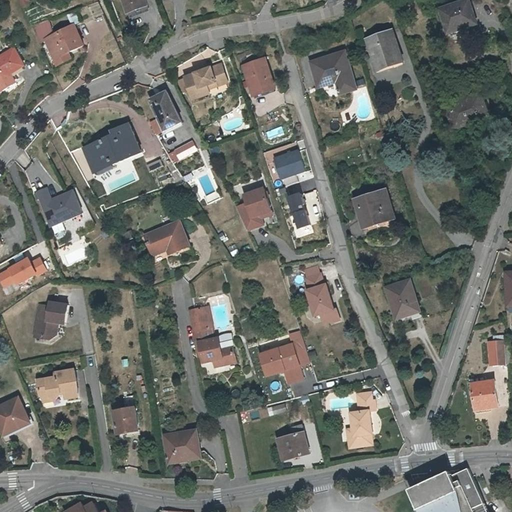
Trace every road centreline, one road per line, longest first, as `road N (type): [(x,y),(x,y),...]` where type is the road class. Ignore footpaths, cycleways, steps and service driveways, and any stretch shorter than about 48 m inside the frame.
road 1 (residential): [(285,55),(352,287),(429,461)]
road 2 (residential): [(351,0),(168,53),(49,109),(0,159)]
road 3 (residential): [(429,461),(429,429),(511,184)]
road 4 (residential): [(177,284),(198,406),(232,424),(246,494)]
road 5 (residential): [(429,461),(246,494)]
road 6 (residential): [(246,494),(191,500),(111,487)]
road 7 (residential): [(91,358),(111,487)]
